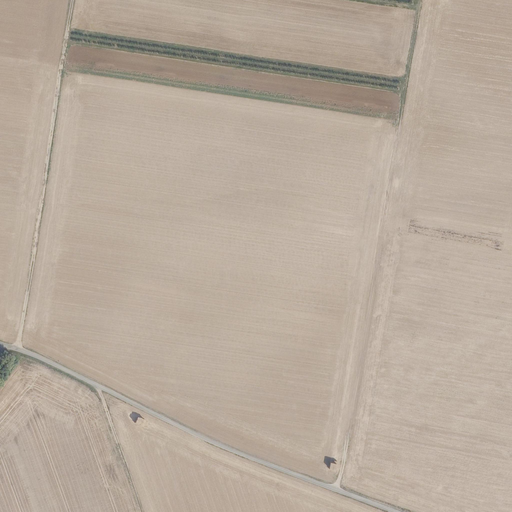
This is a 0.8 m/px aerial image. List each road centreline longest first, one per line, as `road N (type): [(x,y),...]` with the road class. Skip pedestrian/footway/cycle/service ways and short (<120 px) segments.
road 1 (track): [(421,0),(337,490)]
road 2 (unclassified): [(0,344),(222,446),(395,511)]
road 3 (track): [(71,0),(17,348)]
road 4 (track): [(145,511),(97,385)]
